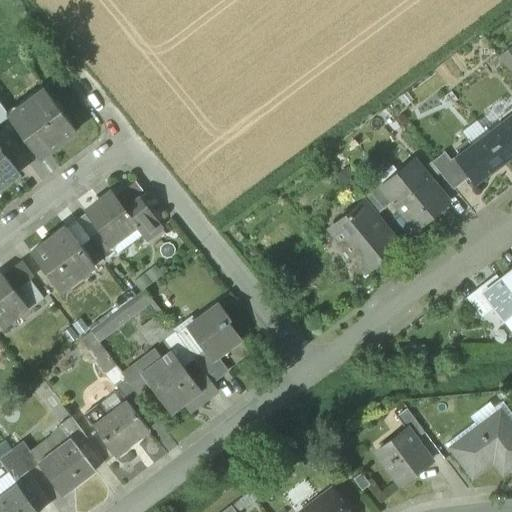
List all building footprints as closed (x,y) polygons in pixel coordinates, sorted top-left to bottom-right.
[(511,46),(500,57),(511,71),(511,46)] [(77,131),(47,90),(45,91),(49,95),(35,106),(32,101),(11,117),(10,118),(41,159),(77,131)] [(477,122),(475,123),(485,135),(511,115),(511,99),(506,105),(502,101),(487,112),(490,117),(479,125),(477,122)] [(11,117),(0,103),(0,124),(10,118),(11,117)] [(511,115),(485,135),(507,161),(511,157),(511,115)] [(462,133),(472,145),(485,135),(475,123),(462,133)] [(507,161),(485,135),(472,145),(455,158),(475,186),(507,161)] [(0,149),(0,189),(19,175),(0,149)] [(466,180),(445,154),(432,164),(453,190),(466,180)] [(447,203),(413,162),(382,187),(382,188),(393,201),(412,226),(427,214),(429,217),(447,203)] [(393,201),(382,188),(382,187),(378,181),(368,190),(369,191),(383,209),(393,201)] [(383,209),(369,191),(359,200),(363,204),(373,217),(383,209)] [(113,193),(101,202),(102,203),(87,214),(102,233),(111,246),(137,226),(126,210),(113,193)] [(162,228),(140,200),(126,210),(137,226),(146,239),(162,228)] [(373,217),(363,204),(330,230),(365,272),(396,246),(373,217)] [(87,214),(77,222),(91,241),(102,233),(87,214)] [(81,248),(91,241),(77,222),(67,230),(81,248)] [(67,230),(66,229),(32,253),(61,292),(95,267),(81,248),(67,230)] [(111,246),(102,233),(91,241),(105,259),(115,251),(111,246)] [(105,259),(91,241),(81,248),(95,267),(105,259)] [(22,261),(3,275),(16,292),(30,281),(34,278),(22,261)] [(511,272),(511,271),(488,288),(484,283),(477,288),(492,306),(502,319),(511,311),(511,310),(511,272)] [(16,292),(3,275),(0,277),(0,322),(23,305),(25,304),(16,292)] [(44,300),(30,281),(16,292),(25,304),(23,305),(28,312),(44,300)] [(477,288),(466,297),(480,316),(492,306),(477,288)] [(154,305),(145,292),(132,302),(141,315),(154,305)] [(141,315),(132,302),(107,320),(111,325),(107,327),(104,323),(91,333),(100,346),(141,315)] [(231,321),(220,305),(188,329),(203,351),(208,357),(212,362),(213,361),(242,340),(229,323),(231,321)] [(176,334),(162,315),(150,324),(161,338),(164,343),(176,334)] [(161,338),(150,324),(143,330),(153,344),(161,338)] [(178,337),(194,358),(203,351),(188,329),(178,336),(178,337)] [(100,346),(91,333),(81,340),(117,389),(127,381),(122,374),(100,346)] [(177,359),(184,368),(195,359),(194,358),(178,337),(167,346),(177,359)] [(153,350),(122,374),(127,381),(140,399),(153,389),(141,372),(159,358),(153,350)] [(222,374),(213,361),(212,362),(208,357),(199,364),(205,373),(212,382),(222,374)] [(177,359),(165,367),(159,358),(141,372),(153,389),(171,413),(184,404),(201,391),(195,382),(194,382),(194,381),(184,368),(177,359)] [(195,382),(201,391),(184,404),(191,413),(219,391),(212,382),(205,373),(194,381),(194,382),(195,382)] [(140,399),(127,381),(117,389),(127,403),(130,406),(140,399)] [(127,403),(114,412),(111,408),(102,414),(97,407),(84,416),(96,432),(115,458),(129,447),(128,446),(149,431),(130,406),(127,403)] [(424,433),(406,410),(396,418),(406,430),(407,430),(415,440),(424,433)] [(84,416),(81,412),(71,420),(86,440),(96,432),(84,416)] [(511,427),(501,412),(451,449),(472,478),(493,462),(503,475),(511,468),(511,427)] [(86,440),(71,420),(60,428),(70,440),(71,439),(77,447),(86,440)] [(70,440),(60,428),(51,435),(52,435),(30,452),(39,463),(70,440)] [(406,430),(377,453),(401,485),(431,462),(415,440),(407,430),(406,430)] [(39,463),(38,465),(62,497),(96,472),(77,447),(71,439),(70,440),(39,463)] [(28,472),(38,465),(39,463),(30,452),(22,441),(11,450),(28,472)] [(15,482),(28,472),(11,450),(0,458),(0,462),(8,474),(15,482)] [(15,482),(8,474),(0,479),(0,499),(18,486),(15,482)] [(370,486),(361,475),(353,481),(362,492),(370,486)] [(37,511),(18,486),(0,499),(0,511),(37,511)] [(350,511),(334,489),(312,505),(315,509),(310,511),(350,511)] [(240,501),(231,507),(234,511),(240,511),(246,508),(240,501)]
